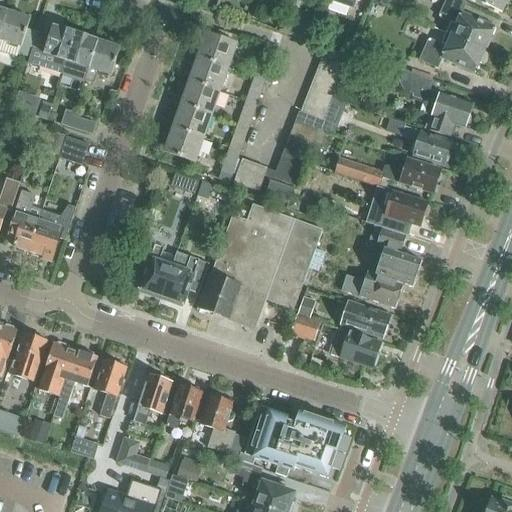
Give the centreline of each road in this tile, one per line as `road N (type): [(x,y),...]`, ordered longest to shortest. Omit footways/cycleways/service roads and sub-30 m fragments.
road 1 (residential): [(392,418),(65,309)]
road 2 (residential): [(65,309),(155,44),(138,18),(111,2)]
road 3 (primary): [(511,202),(423,428)]
road 4 (primary): [(445,436),(511,254)]
